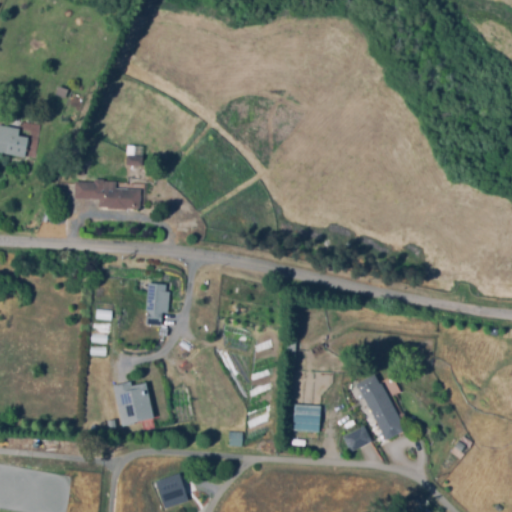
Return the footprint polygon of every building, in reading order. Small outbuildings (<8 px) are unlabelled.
[(26,157),(8,154),(10,143),(0,141),(0,124),(21,127),(19,135),(29,137),(26,157)] [(127,146),(110,142),(112,133),(129,138),(127,146)] [(125,164),(141,165),(142,146),(126,145),(125,164)] [(129,157),(145,158),(145,169),(128,168),(129,157)] [(78,183),(95,183),(106,181),(106,184),(118,184),(118,191),(143,192),(142,211),(100,210),(100,202),(76,201),(78,183)] [(146,282),(165,284),(164,291),(168,291),(166,312),(160,312),(159,324),(144,324),(145,309),(144,309),(146,282)] [(95,308),(94,318),(110,320),(110,309),(95,308)] [(158,327),(157,334),(165,336),(166,328),(158,327)] [(90,332),(89,342),(105,343),(106,334),(90,332)] [(180,339),(178,344),(186,350),(189,345),(180,339)] [(296,358),(288,357),(288,339),(297,339),(296,358)] [(89,345),(88,355),(104,355),(104,346),(89,345)] [(388,439),(357,384),(376,374),(406,429),(388,439)] [(111,385),(120,426),(132,423),(132,422),(152,417),(144,382),(130,385),(129,381),(111,385)] [(298,406),(325,408),(323,434),(296,432),(298,406)] [(113,419),(114,426),(107,428),(105,420),(113,419)] [(352,452),(344,436),(365,426),(373,441),(352,452)] [(462,443),(469,447),(465,453),(459,449),(462,443)] [(163,508),(187,500),(178,472),(154,481),(163,508)]
